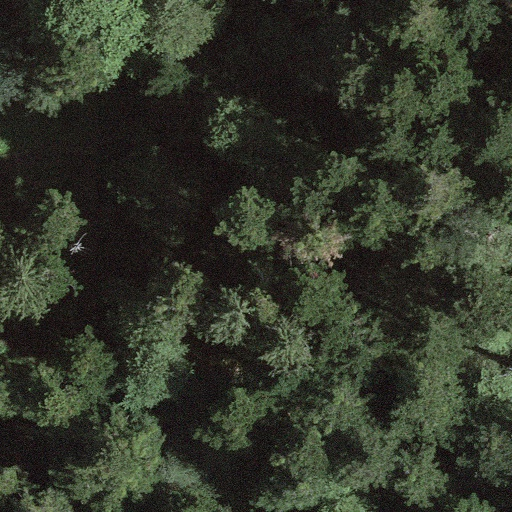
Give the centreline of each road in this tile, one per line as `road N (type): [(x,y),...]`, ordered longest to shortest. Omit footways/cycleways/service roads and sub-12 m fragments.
road 1 (track): [(398,0),(114,137),(0,167)]
road 2 (track): [(0,333),(308,511)]
